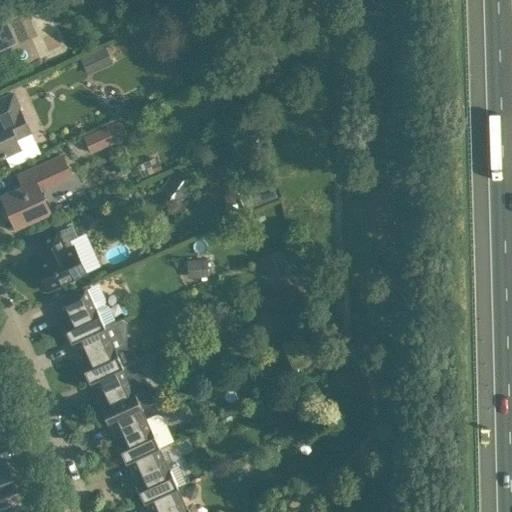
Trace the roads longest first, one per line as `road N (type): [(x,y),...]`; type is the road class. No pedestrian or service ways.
road 1 (motorway): [(494,0),(508,511)]
road 2 (residential): [(74,511),(0,321)]
